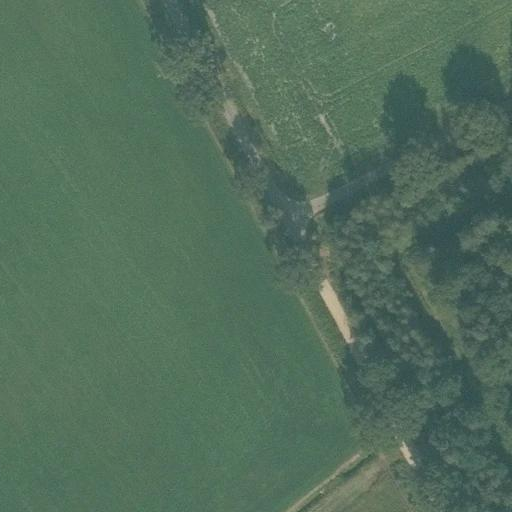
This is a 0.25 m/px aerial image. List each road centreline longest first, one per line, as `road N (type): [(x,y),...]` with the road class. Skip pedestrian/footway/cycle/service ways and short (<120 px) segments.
road 1 (unclassified): [(289,216),(511,102)]
road 2 (unclassified): [(289,216),(170,0)]
road 3 (track): [(332,304),(441,511)]
